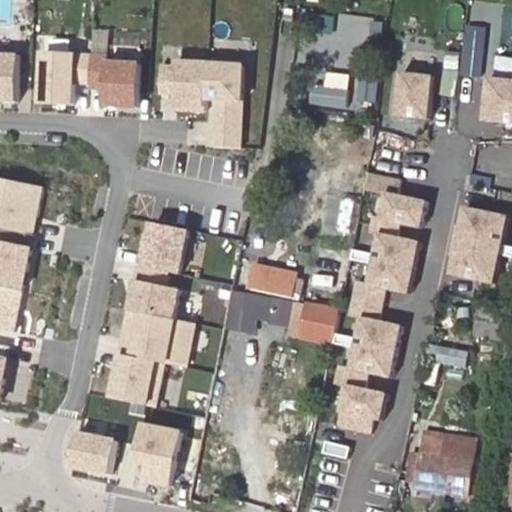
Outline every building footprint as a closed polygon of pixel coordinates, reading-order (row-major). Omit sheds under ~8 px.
[(316,13),(312,32),(349,39),(353,21),(316,13)] [(0,54),(0,101),(20,103),(22,56),(0,54)] [(93,84),(94,57),(46,54),(44,104),(75,105),(76,83),(93,84)] [(141,108),(143,65),(110,63),(110,57),(94,57),(93,84),(92,89),(107,89),(107,107),(141,108)] [(208,112),(209,100),(211,65),(211,63),(179,62),(178,67),(163,67),(162,94),(177,95),(176,110),(208,112)] [(242,149),(247,66),(211,65),(209,100),(219,100),(218,125),(216,125),(215,147),(242,149)] [(438,77),(405,73),(400,116),(434,120),(438,77)] [(511,79),(492,78),(487,120),(511,122),(511,79)] [(334,89),(332,109),(365,111),(366,91),(334,89)] [(294,180),(324,189),(333,159),(303,150),(294,180)] [(0,227),(28,233),(31,216),(40,218),(46,188),(0,178),(0,227)] [(394,385),(404,334),(381,329),(388,297),(411,302),(422,249),(398,245),(401,231),(423,236),(428,209),(398,203),(401,188),(367,181),(363,196),(391,202),(386,226),(378,225),(374,240),(384,243),(373,291),(360,288),(353,323),(365,326),(355,377),(343,374),(339,394),(352,396),(343,435),(373,442),(377,427),(384,428),(390,401),(367,396),(370,381),(394,385)] [(88,243),(103,232),(79,199),(64,210),(88,243)] [(315,235),(353,244),(360,213),(323,203),(315,235)] [(511,257),(511,247),(507,247),(511,218),(511,217),(467,210),(464,228),(459,227),(453,259),(459,260),(456,278),(501,286),(506,257),(511,257)] [(36,235),(40,218),(31,216),(28,233),(29,234),(36,235)] [(193,231),(157,224),(154,238),(149,238),(143,267),(171,273),(184,275),(193,231)] [(25,291),(33,249),(26,248),(29,234),(28,233),(0,227),(0,286),(22,291),(25,291)] [(48,253),(44,267),(75,276),(79,262),(48,253)] [(171,273),(143,267),(134,311),(179,320),(185,291),(168,287),(171,273)] [(302,278),(256,269),(255,276),(300,285),(302,278)] [(36,276),(34,301),(49,302),(51,277),(36,276)] [(296,304),(300,285),(255,276),(251,295),(296,304)] [(0,286),(0,329),(14,332),(22,291),(0,286)] [(235,333),(242,298),(235,297),(228,332),(235,333)] [(342,319),(242,298),(235,333),(256,337),(258,325),(296,333),(294,342),(336,350),(342,319)] [(189,368),(198,324),(179,320),(134,311),(131,326),(136,327),(133,340),(128,338),(125,355),(168,364),(189,368)] [(58,373),(68,346),(38,335),(28,362),(58,373)] [(470,367),(472,350),(433,343),(427,383),(439,385),(443,363),(470,367)] [(159,408),(168,364),(125,355),(116,399),(159,408)] [(268,404),(263,424),(302,432),(307,412),(268,404)] [(175,486),(186,433),(147,425),(136,478),(175,486)] [(427,432),(419,489),(472,496),(477,463),(444,458),(447,435),(427,432)] [(121,442),(81,434),(74,467),(114,475),(121,442)] [(352,459),(355,448),(330,442),(327,453),(352,459)] [(224,483),(230,447),(210,443),(204,479),(224,483)] [(511,511),(511,455),(509,455),(502,511),(511,511)]
